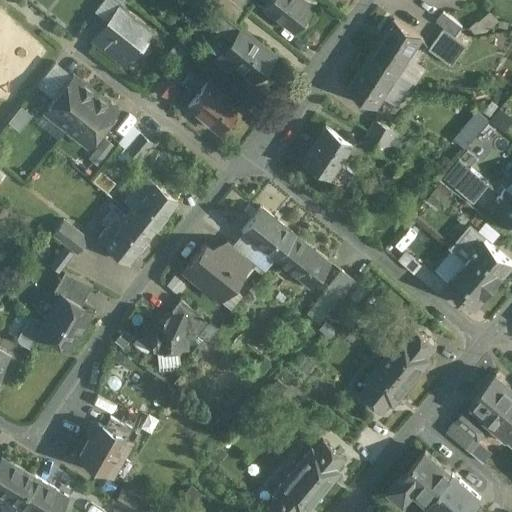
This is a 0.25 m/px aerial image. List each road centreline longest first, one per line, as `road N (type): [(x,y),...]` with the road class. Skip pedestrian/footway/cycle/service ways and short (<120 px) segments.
road 1 (residential): [(232,172),(25,436),(0,421)]
road 2 (residential): [(257,164),(483,343)]
road 3 (residential): [(232,172),(12,0)]
road 4 (residential): [(368,0),(257,164)]
